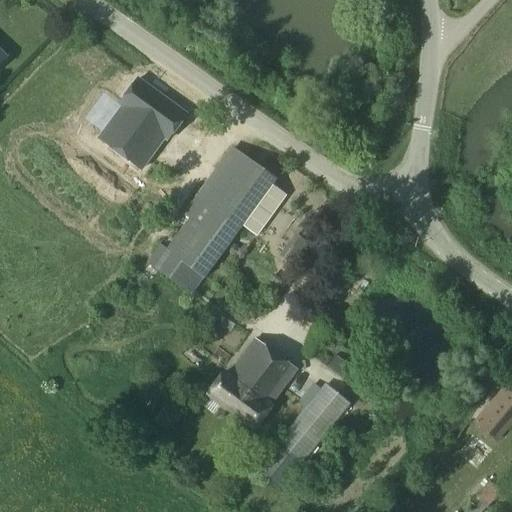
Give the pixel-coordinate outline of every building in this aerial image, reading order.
[(126,110),(103,142),(145,173),(168,141),(171,143),(190,118),(141,83),(123,108),(126,110)] [(275,181),(233,150),(199,197),(241,228),(242,227),(257,237),(287,196),(272,185),(275,181)] [(229,244),(187,213),(185,216),(191,220),(168,251),(162,247),(148,266),(190,296),(192,294),(229,244)] [(207,395),(255,431),(273,407),(271,406),(297,371),(256,340),(228,377),(224,374),(207,395)] [(511,380),(487,410),(503,424),(511,414),(511,380)] [(276,445),(299,464),(350,404),(325,385),(276,445)] [(169,402),(153,420),(168,433),(184,415),(169,402)] [(475,497),(486,508),(500,493),(489,483),(475,497)]
